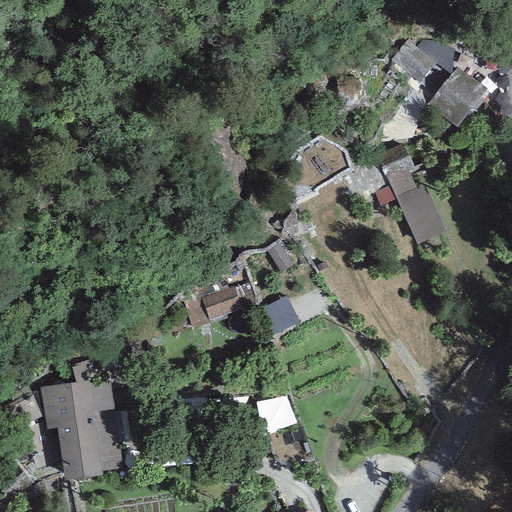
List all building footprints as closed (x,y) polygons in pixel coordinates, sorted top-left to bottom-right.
[(398,3),(379,9),(386,31),(405,25),(398,3)] [(457,4),(440,7),(443,24),(460,22),(457,4)] [(419,83),(435,64),(408,40),(392,59),(419,83)] [(457,67),(443,86),(472,109),(487,90),(457,67)] [(472,109),(443,86),(428,104),(456,128),(472,109)] [(382,167),(395,198),(417,189),(409,171),(415,168),(409,155),(382,167)] [(417,189),(395,198),(415,244),(443,232),(423,186),(417,189)] [(246,203),(234,209),(235,210),(241,222),(253,216),(246,203)] [(233,287),(201,299),(209,320),(240,308),(233,287)] [(293,295),(266,307),(278,334),(305,322),(293,295)] [(61,460),(64,480),(103,475),(102,472),(126,469),(114,379),(41,388),(45,421),(46,429),(57,428),(61,460)] [(5,407),(14,431),(42,417),(31,393),(5,407)] [(45,421),(23,432),(36,469),(61,460),(57,428),(46,429),(45,421)] [(30,510),(32,509),(36,508),(49,505),(42,482),(23,488),(30,510)]
